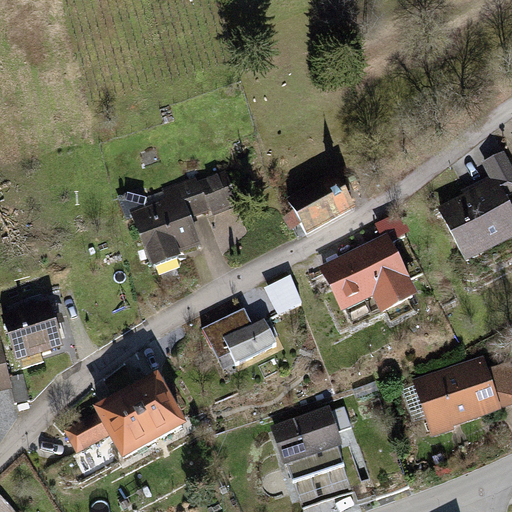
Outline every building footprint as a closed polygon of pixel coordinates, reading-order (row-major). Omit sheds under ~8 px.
[(498,183),(509,203),(511,201),(511,163),(507,154),(488,164),(498,183)] [(338,167),(291,199),(311,228),(358,196),(338,167)] [(144,190),(123,197),(130,217),(136,214),(153,263),(204,245),(196,221),(243,204),(232,173),(201,184),(198,174),(163,186),(165,193),(147,199),(144,190)] [(511,208),(509,203),(498,183),(443,212),(470,263),(511,240),(511,208)] [(395,237),(327,270),(348,313),(383,296),(391,314),(424,298),(395,237)] [(295,278),(269,290),(282,319),(308,308),(295,278)] [(50,298),(5,313),(22,366),(45,358),(43,352),(66,345),(50,298)] [(250,310),(210,328),(230,372),(283,349),(271,324),(259,329),(250,310)] [(0,391),(12,387),(0,346),(0,391)] [(498,408),(486,370),(483,361),(418,382),(434,429),(498,408)] [(511,361),(486,370),(498,408),(511,403),(511,361)] [(194,427),(167,376),(78,423),(92,449),(117,435),(130,460),(194,427)] [(347,406),(273,429),(289,481),(344,464),(335,435),(355,429),(347,406)] [(0,511),(19,511),(0,492),(0,511)] [(359,511),(352,493),(304,511),(359,511)]
